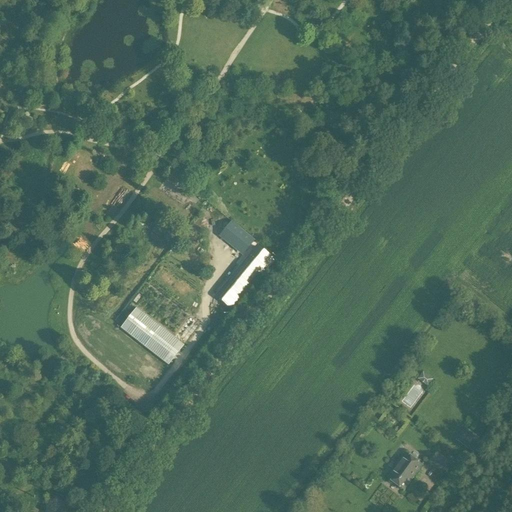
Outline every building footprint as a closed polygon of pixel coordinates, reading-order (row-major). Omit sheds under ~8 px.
[(249,240),(232,226),(225,235),(241,249),(249,240)] [(248,254),(212,297),(230,312),(266,269),(248,254)] [(168,366),(184,345),(136,308),(121,329),(168,366)] [(470,450),(478,437),(463,426),(459,430),(462,432),(456,440),(470,450)] [(442,473),(450,462),(436,452),(428,463),(442,473)] [(403,490),(421,465),(405,453),(387,478),(403,490)]
